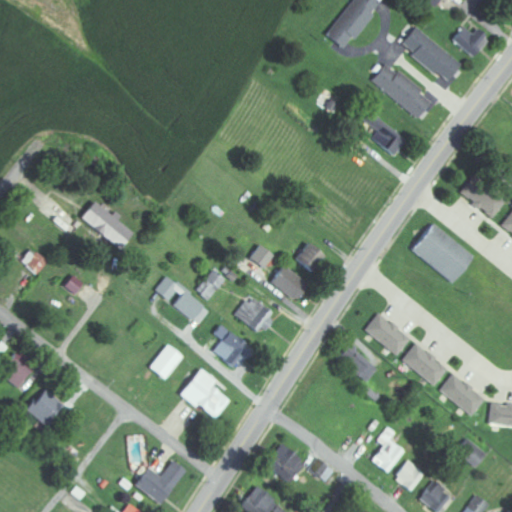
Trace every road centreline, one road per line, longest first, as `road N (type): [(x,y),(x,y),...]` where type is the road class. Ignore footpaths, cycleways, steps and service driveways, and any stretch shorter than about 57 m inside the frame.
road 1 (secondary): [(200,511),(400,211),(511,61)]
road 2 (residential): [(0,313),(220,482)]
road 3 (residential): [(393,511),(266,410)]
road 4 (residential): [(128,411),(48,511)]
